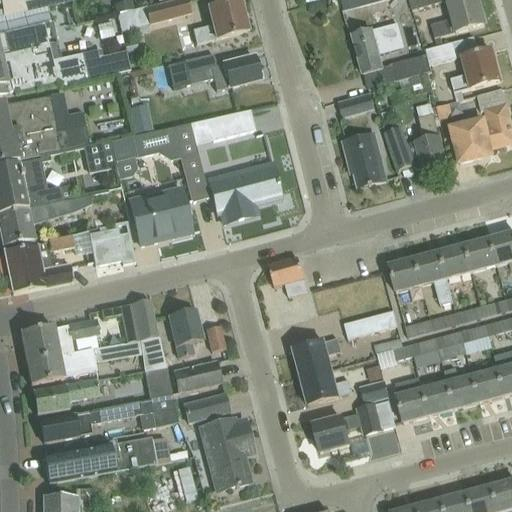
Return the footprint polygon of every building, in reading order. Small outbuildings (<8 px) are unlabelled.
[(25,0),(26,2),(29,14),(47,10),(71,5),(70,0),(25,0)] [(134,12),(117,16),(121,33),(150,26),(151,28),(191,16),(186,0),(183,0),(147,10),(146,8),(134,11),(134,12)] [(409,0),(412,12),(448,3),(446,0),(409,0)] [(477,0),(474,0),(458,4),(449,7),(452,22),(431,27),(435,41),(456,35),(456,36),(485,28),(485,27),(484,27),(481,16),(482,16),(477,0)] [(131,2),(113,7),(116,16),(117,16),(134,12),(131,2)] [(197,47),(247,34),(239,3),(209,11),(213,27),(194,32),(197,47)] [(0,97),(58,84),(64,88),(88,83),(130,74),(126,55),(125,54),(102,60),(100,52),(82,57),(53,63),(53,62),(50,51),(45,26),(7,35),(5,26),(0,7),(0,97)] [(111,24),(96,28),(99,42),(114,38),(111,24)] [(379,58),(404,51),(398,26),(352,38),(363,77),(383,72),(379,58)] [(444,48),(426,52),(430,67),(459,59),(458,56),(477,51),(474,39),(455,45),(444,48)] [(135,42),(123,45),(125,54),(126,55),(138,52),(135,42)] [(470,78),(451,82),(455,94),(500,84),(492,53),(465,60),(470,78)] [(169,77),(172,89),(173,89),(173,90),(213,80),(216,94),(230,90),(260,83),(254,59),(216,69),(213,57),(185,64),(187,72),(169,77)] [(394,85),(431,75),(431,74),(426,57),(389,68),(394,85)] [(428,77),(417,80),(419,88),(430,85),(428,77)] [(0,166),(71,152),(71,151),(89,147),(85,127),(67,131),(64,119),(55,121),(50,98),(4,108),(4,106),(0,106),(0,166)] [(371,98),(359,101),(340,107),(344,120),(374,112),(371,98)] [(450,101),(451,114),(465,112),(463,100),(450,101)] [(94,107),(74,106),(73,126),(94,126),(94,107)] [(424,143),(415,144),(406,146),(401,131),(385,136),(398,174),(414,168),(413,167),(420,165),(423,175),(446,170),(438,139),(436,128),(431,106),(417,109),(420,120),(418,121),(424,143)] [(449,106),(436,109),(439,123),(447,121),(451,115),(449,106)] [(455,147),(460,166),(481,161),(481,160),(481,156),(491,153),(491,152),(511,146),(511,132),(506,108),(486,113),(488,123),(451,132),(455,147)] [(250,114),(207,124),(211,143),(254,133),(250,114)] [(132,140),(110,145),(116,170),(119,182),(132,179),(136,171),(134,162),(158,157),(170,164),(181,162),(174,131),(132,141),(132,140)] [(359,191),(369,188),(369,189),(372,189),(372,187),(386,184),(374,138),(344,145),(350,170),(353,169),(359,191)] [(208,195),(198,158),(182,162),(192,199),(208,195)] [(0,217),(28,211),(46,207),(63,204),(60,190),(47,193),(40,162),(0,170),(0,217)] [(271,168),(210,184),(218,217),(221,217),(224,227),(225,227),(225,226),(243,221),(241,211),(280,201),(277,190),(278,189),(277,186),(276,186),(271,168)] [(186,214),(182,198),(180,191),(146,199),(130,203),(136,230),(141,249),(157,245),(156,241),(190,233),(186,214)] [(48,219),(73,214),(71,202),(63,204),(46,207),(48,219)] [(35,243),(28,211),(0,217),(0,234),(3,249),(35,243)] [(135,266),(132,246),(127,224),(114,227),(115,232),(88,237),(95,270),(121,264),(122,268),(135,266)] [(511,271),(511,235),(491,241),(498,268),(510,265),(511,272),(511,271)] [(12,298),(73,286),(70,268),(62,269),(61,261),(54,263),(52,254),(74,250),(72,240),(48,245),(48,246),(5,255),(4,254),(3,255),(12,298)] [(491,241),(466,248),(473,275),(498,268),(491,241)] [(466,248),(441,255),(448,282),(473,275),(466,248)] [(441,255),(415,262),(423,288),(434,285),(441,308),(453,304),(447,282),(448,282),(441,255)] [(308,295),(299,262),(269,270),(274,290),(285,288),(289,300),(308,295)] [(423,288),(415,262),(389,269),(396,296),(423,288)] [(383,270),(324,287),(331,312),(390,295),(383,270)] [(482,309),(485,320),(510,313),(507,302),(482,309)] [(134,317),(139,344),(141,343),(143,343),(143,342),(157,339),(149,303),(132,307),(134,317)] [(132,307),(100,313),(102,324),(120,320),(134,317),(132,307)] [(482,309),(457,315),(460,327),(485,320),(482,309)] [(203,344),(201,336),(195,313),(168,319),(179,362),(194,358),(191,347),(203,344)] [(393,314),(343,327),(347,343),(397,330),(393,314)] [(457,315),(432,322),(435,333),(460,327),(457,315)] [(490,338),(511,331),(511,327),(510,320),(487,326),(490,338)] [(435,333),(432,322),(406,329),(409,340),(435,333)] [(71,342),(99,337),(96,323),(54,331),(53,329),(20,336),(26,365),(73,355),(71,342)] [(489,338),(490,338),(487,326),(462,333),(465,344),(468,356),(469,355),(469,356),(492,350),(489,338)] [(206,333),(207,335),(212,355),(225,352),(220,329),(206,333)] [(462,333),(438,340),(441,351),(448,349),(451,360),(467,356),(468,356),(465,344),(462,333)] [(143,343),(141,343),(142,358),(144,373),(166,369),(158,340),(157,340),(157,339),(143,342),(143,343)] [(381,373),(389,371),(384,355),(403,350),(401,340),(375,347),(381,373)] [(438,340),(412,347),(415,358),(441,351),(438,340)] [(300,380),(330,372),(326,357),(340,353),(337,341),(293,353),(300,380)] [(415,358),(412,347),(403,350),(384,355),(389,371),(397,369),(395,364),(397,363),(415,358)] [(73,355),(26,365),(31,389),(32,388),(50,385),(64,382),(63,379),(71,378),(97,373),(95,366),(93,352),(84,353),(73,355)] [(178,396),(202,391),(221,386),(216,365),(173,375),(178,396)] [(511,367),(498,371),(506,400),(511,398),(511,367)] [(166,369),(144,373),(150,402),(172,398),(166,369)] [(445,373),(448,384),(455,413),(481,406),(474,377),(459,381),(456,370),(445,373)] [(498,371),(474,377),(481,406),(506,400),(498,371)] [(308,409),(327,404),(352,397),(348,382),(334,386),(330,372),(300,380),(308,409)] [(385,382),(361,389),(365,405),(389,398),(385,382)] [(421,385),(423,390),(430,420),(455,413),(448,384),(434,388),(432,382),(421,385)] [(69,412),(67,404),(99,398),(96,383),(32,395),(37,419),(69,412)] [(430,420),(423,390),(396,398),(403,427),(430,420)] [(224,397),(182,409),(188,426),(229,415),(224,397)] [(155,430),(158,429),(161,428),(178,425),(172,398),(150,402),(150,404),(40,424),(44,446),(91,437),(89,427),(133,419),(133,418),(152,415),(155,430)] [(364,438),(366,437),(396,429),(389,404),(358,412),(359,417),(313,429),(320,456),(349,448),(345,433),(362,429),(364,438)] [(234,423),(214,429),(200,432),(217,495),(239,490),(239,488),(250,485),(240,445),(249,443),(245,423),(234,426),(234,423)] [(47,460),(44,460),(49,487),(69,483),(132,472),(170,465),(166,441),(151,443),(151,441),(82,453),(64,456),(47,460)] [(511,511),(511,483),(491,489),(497,511),(511,511)] [(155,485),(120,490),(121,502),(156,497),(155,485)] [(497,511),(491,489),(467,496),(470,511),(497,511)] [(95,511),(94,490),(86,490),(76,491),(76,498),(63,499),(43,499),(43,511),(95,511)] [(470,511),(467,496),(441,503),(443,511),(470,511)] [(443,511),(441,503),(416,509),(416,511),(443,511)]
